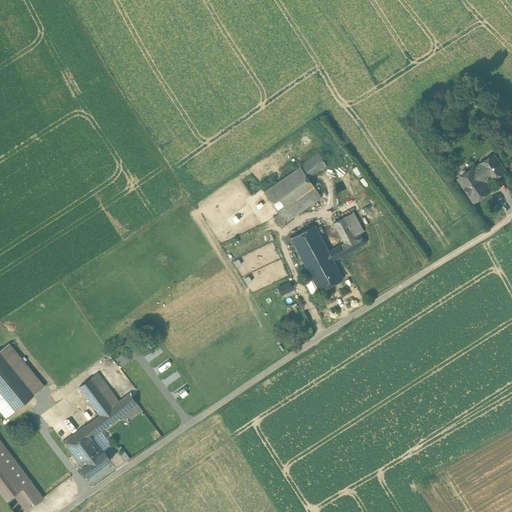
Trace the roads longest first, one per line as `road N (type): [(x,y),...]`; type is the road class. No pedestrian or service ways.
road 1 (track): [(63,511),(324,331),(511,214)]
road 2 (track): [(321,333),(280,231),(299,220)]
